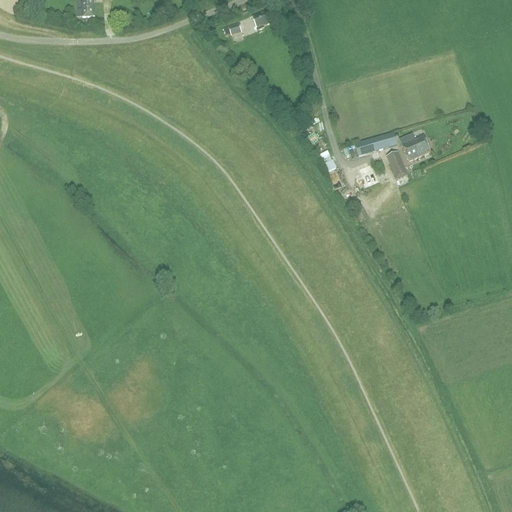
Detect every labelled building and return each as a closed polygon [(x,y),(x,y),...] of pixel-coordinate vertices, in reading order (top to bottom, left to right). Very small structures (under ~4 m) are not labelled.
[(81,0),(82,18),(94,17),(93,0),(81,0)] [(262,26),(271,23),(269,17),(260,20),(262,26)] [(231,37),(242,34),(238,25),(228,28),(224,30),(226,37),(230,35),(231,37)] [(321,131),(312,133),(315,143),(324,141),(321,131)] [(387,135),(366,142),(371,154),(391,147),(387,135)] [(409,163),(431,152),(423,135),(415,139),(413,135),(399,141),(409,163)] [(361,143),(355,145),(359,158),(364,156),(361,143)] [(398,153),(386,158),(393,173),(405,168),(398,153)] [(334,170),(339,179),(346,176),(341,167),(334,170)]
